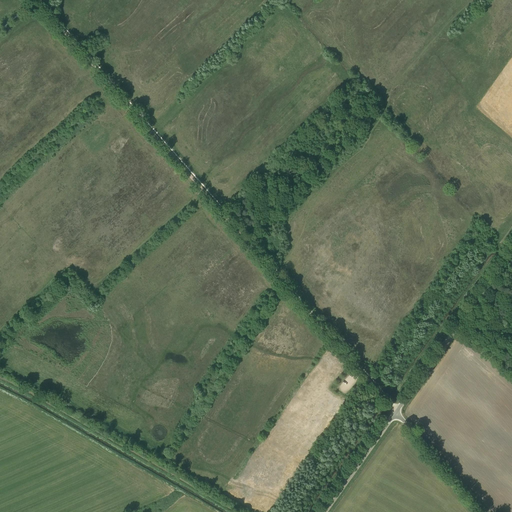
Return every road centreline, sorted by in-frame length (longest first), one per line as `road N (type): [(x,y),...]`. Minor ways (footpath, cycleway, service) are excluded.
road 1 (track): [(33,0),(273,271)]
road 2 (unclassified): [(396,411),(511,248)]
road 3 (track): [(396,411),(273,271)]
road 4 (unclassified): [(483,511),(396,411)]
road 5 (unclassified): [(324,511),(396,411)]
